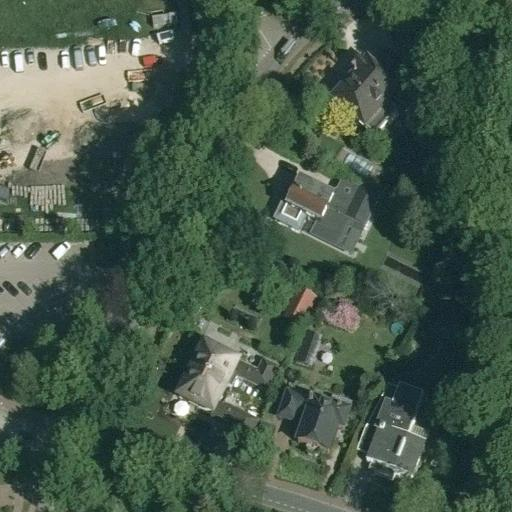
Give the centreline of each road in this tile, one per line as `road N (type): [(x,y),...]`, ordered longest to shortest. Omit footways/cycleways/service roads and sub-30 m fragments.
road 1 (secondary): [(273,59),(76,445)]
road 2 (residential): [(287,511),(76,445)]
